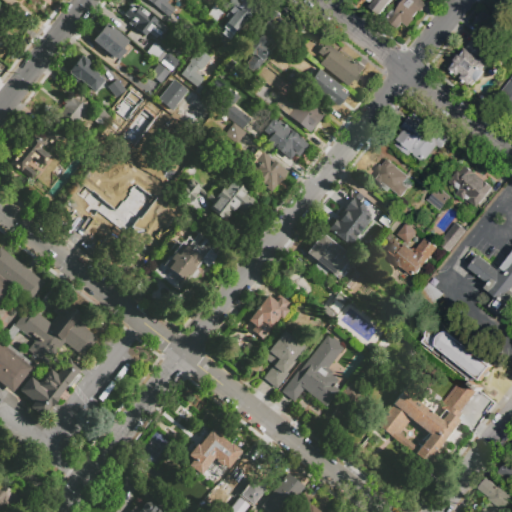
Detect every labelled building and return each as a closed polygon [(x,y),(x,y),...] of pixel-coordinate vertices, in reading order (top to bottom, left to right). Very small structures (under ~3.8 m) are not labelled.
[(174,9),(168,17),(146,0),(166,0),(165,2),(174,9)] [(235,32),(224,23),(227,20),(223,17),(236,0),(258,0),(260,1),(235,32)] [(394,0),(381,16),(370,8),(376,0),(394,0)] [(421,0),(426,5),(407,28),(402,24),(398,29),(391,22),(394,19),(389,15),(401,0),(421,0)] [(166,27),(159,36),(150,28),(143,36),(126,22),(129,19),(122,14),(130,4),(135,8),(139,4),(166,27)] [(223,15),(216,24),(207,17),(214,8),(223,15)] [(483,12),(511,33),(511,42),(506,50),(473,24),(483,12)] [(197,30),(190,39),(179,30),(186,21),(197,30)] [(256,69),(253,70),(250,70),(248,68),(246,66),(246,63),(251,54),(246,51),(265,21),(275,27),(268,37),(271,39),(265,47),(269,49),(256,69)] [(127,39),(112,58),(90,40),(105,22),(127,39)] [(297,31),(306,38),(297,50),(287,43),(297,31)] [(448,69),(459,55),(460,56),(474,39),(488,49),(483,54),(494,62),(477,83),(476,82),(471,88),(448,69)] [(146,52),(154,42),(164,49),(155,60),(146,52)] [(365,68),(354,82),(351,79),(346,86),(318,64),(323,58),(316,52),(322,44),(325,47),(328,44),(354,64),(356,61),(365,68)] [(179,74),(199,49),(210,58),(200,70),(198,69),(197,71),(204,77),(196,87),(179,74)] [(159,63),(167,52),(178,61),(170,71),(159,63)] [(102,80),(93,91),(85,85),(81,89),(68,79),(71,75),(66,72),(79,55),(91,64),(88,67),(98,75),(97,76),(102,80)] [(219,69),(228,58),(233,62),(225,73),(219,69)] [(157,63),(168,72),(152,93),(140,84),(157,63)] [(272,89),(257,78),(264,69),(279,80),(272,89)] [(318,70),(347,92),(335,107),(324,98),(321,101),(304,88),(318,70)] [(106,86),(116,79),(124,90),(114,97),(106,86)] [(170,110),(157,99),(174,79),(187,90),(170,110)] [(511,79),(511,106),(499,96),(511,79)] [(88,111),(83,117),(81,116),(70,130),(63,124),(65,122),(58,116),(63,109),(62,107),(65,104),(63,102),(68,95),(88,111)] [(276,108),(285,97),(296,106),(301,99),(322,116),(319,120),(320,122),(310,135),(276,108)] [(216,110),(225,100),(234,107),(233,108),(249,121),(241,130),(216,110)] [(104,130),(95,123),(98,119),(96,117),(101,110),(113,119),(104,130)] [(403,127),(414,113),(448,140),(441,150),(437,146),(424,163),(411,154),(409,157),(393,145),(406,129),(403,127)] [(265,141),(268,137),(261,132),(274,117),(307,144),(297,156),(293,153),(288,160),(265,141)] [(33,172),(28,178),(8,162),(30,133),(37,138),(48,124),(60,134),(51,146),(45,141),(42,145),(39,143),(37,146),(47,154),(39,164),(29,156),(23,164),(33,172)] [(236,147),(225,137),(233,127),(245,137),(236,147)] [(451,177),(445,172),(447,168),(439,161),(436,165),(432,162),(446,144),(450,148),(449,149),(464,161),(451,177)] [(286,171),(270,190),(245,170),(251,164),(247,160),(256,149),(260,152),(261,151),(286,171)] [(376,171),(380,165),(382,167),(388,160),(410,177),(409,179),(414,183),(402,198),(391,189),(389,192),(372,179),(378,172),(376,171)] [(466,166),(492,187),(474,210),(456,195),(459,191),(448,182),(457,171),(460,173),(466,166)] [(120,192),(101,177),(83,202),(95,210),(98,206),(135,232),(148,214),(129,200),(134,193),(124,186),(120,192)] [(207,208),(211,203),(206,200),(207,199),(197,191),(199,189),(207,195),(209,192),(214,196),(221,187),(223,188),(230,178),(243,188),(242,189),(245,191),(244,192),(252,198),(248,203),(249,204),(240,216),(233,210),(229,214),(228,214),(223,220),(207,208)] [(197,191),(188,203),(181,198),(183,194),(179,191),(187,180),(191,183),(192,181),(200,187),(199,189),(197,191)] [(428,201),(438,188),(450,198),(440,211),(428,201)] [(327,228),(351,197),(364,207),(362,209),(370,215),(348,243),(343,240),(342,242),(329,232),(330,231),(327,228)] [(205,224),(199,231),(192,225),(186,233),(179,227),(191,213),(205,224)] [(397,235),(407,223),(418,232),(409,245),(397,235)] [(456,223),(467,231),(451,251),(440,243),(456,223)] [(304,253),(320,233),(342,250),(341,251),(352,260),(344,270),(342,268),(335,277),(304,253)] [(160,266),(179,240),(189,248),(190,247),(194,251),(204,238),(212,244),(209,248),(213,251),(212,253),(212,257),(205,266),(198,261),(182,283),(160,266)] [(385,252),(395,239),(404,246),(406,244),(416,252),(426,239),(438,249),(417,275),(416,274),(414,276),(407,271),(406,273),(391,261),(393,258),(385,252)] [(0,248),(43,283),(33,295),(40,301),(55,282),(61,287),(39,314),(50,323),(57,314),(52,310),(61,300),(80,316),(77,321),(97,338),(82,356),(64,341),(46,364),(27,349),(34,341),(19,329),(7,343),(29,362),(27,365),(31,368),(10,393),(0,384),(0,248)] [(499,315),(488,307),(496,297),(486,289),(489,284),(469,268),(479,256),(498,271),(502,266),(503,267),(511,255),(511,305),(510,308),(506,306),(499,315)] [(435,309),(422,298),(431,286),(445,297),(435,309)] [(318,310),(320,309),(317,307),(321,302),(323,303),(329,296),(327,294),(330,291),(332,293),(333,291),(346,301),(331,320),(318,310)] [(246,320),(266,295),(273,301),(277,295),(286,302),(282,307),(287,310),(279,319),(278,318),(270,329),(269,328),(261,338),(250,329),(253,325),(246,320)] [(476,378),(471,385),(465,381),(466,378),(423,342),(427,338),(433,330),(440,328),(445,330),(448,332),(493,367),(486,375),(476,378)] [(283,370),(287,373),(275,388),(262,378),(272,365),(261,357),(282,330),(302,346),(283,370)] [(280,392),(325,334),(330,339),(332,336),(339,342),(337,344),(342,348),(326,368),(332,373),(330,374),(338,380),(334,386),(339,390),(325,407),(302,389),(292,402),(280,392)] [(18,390),(28,377),(36,383),(47,368),(54,373),(66,358),(78,368),(56,396),(57,397),(50,407),(48,406),(40,416),(28,407),(32,401),(18,390)] [(465,381),(471,385),(479,392),(423,463),(390,437),(374,424),(390,404),(389,403),(408,380),(423,392),(415,401),(436,418),(446,406),(442,403),(456,385),(459,388),(465,381)] [(347,384),(356,383),(358,402),(349,404),(338,395),(347,384)] [(214,404),(199,392),(193,399),(181,390),(164,413),(183,428),(193,415),(200,421),(214,404)] [(209,429),(229,444),(230,443),(240,451),(235,459),(234,458),(225,470),(212,460),(200,475),(187,465),(191,459),(186,455),(195,443),(197,445),(209,429)] [(511,466),(511,478),(509,482),(497,473),(506,461),(511,466)] [(303,485),(281,511),(267,511),(260,506),(286,473),(303,485)] [(480,511),(491,499),(479,490),(487,479),(498,488),(500,486),(511,495),(511,504),(505,511),(480,511)] [(262,491),(251,505),(239,496),(251,481),(262,491)] [(0,511),(0,484),(22,503),(14,511),(10,511),(4,506),(0,510),(0,511)] [(306,494),(313,499),(310,502),(322,511),(296,511),(298,510),(295,507),(306,494)] [(128,511),(138,500),(142,504),(143,502),(147,502),(152,506),(154,503),(165,511),(128,511)]
